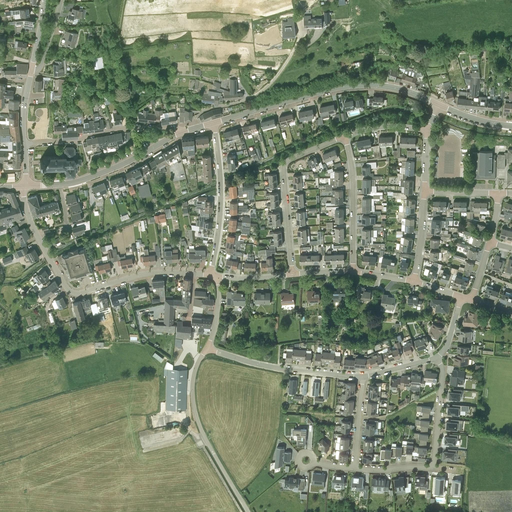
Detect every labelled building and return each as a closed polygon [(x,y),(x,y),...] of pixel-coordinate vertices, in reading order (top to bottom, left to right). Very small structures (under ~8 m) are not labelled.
[(9,10),(10,15),(13,15),(13,14),(15,14),(15,19),(21,18),(21,16),(29,15),(28,8),(19,9),(9,10)] [(79,10),(77,9),(72,8),(72,11),(69,10),(68,18),(72,19),(73,19),(74,17),(84,19),(86,10),(79,8),(79,10)] [(304,20),(304,27),(314,26),(314,29),(318,29),(318,26),(322,25),(321,18),(304,20)] [(33,20),(28,20),(24,19),(24,20),(16,21),(11,22),(12,24),(16,23),(17,27),(22,26),(23,26),(28,26),(32,27),(33,20)] [(282,23),(283,32),(283,37),(296,36),(294,21),(282,23)] [(65,30),(63,36),(64,36),(61,45),(64,46),(64,44),(74,46),(77,34),(65,30)] [(21,42),(18,41),(15,40),(13,47),(17,48),(20,49),(25,50),(26,43),(21,42)] [(104,67),(102,56),(92,58),(94,69),(104,67)] [(55,61),(55,64),(53,64),(54,75),(59,74),(64,74),(63,60),(60,61),(55,61)] [(26,76),(28,64),(17,64),(17,70),(4,70),(4,71),(2,71),(2,76),(4,76),(26,76)] [(397,73),(397,71),(388,68),(387,71),(386,76),(390,77),(396,78),(397,73)] [(405,69),(404,73),(403,73),(403,75),(401,80),(414,84),(416,77),(417,73),(405,69)] [(465,106),(477,108),(479,96),(480,78),(480,77),(479,72),(472,71),(471,75),(471,79),(469,92),(466,92),(465,106)] [(43,90),(44,80),(42,80),(35,79),(34,89),(43,90)] [(64,99),(65,80),(59,79),(58,92),(53,92),(52,93),(52,97),(52,98),(64,99)] [(455,98),(452,90),(450,82),(443,83),(444,86),(445,92),(447,95),(448,100),(455,98)] [(222,89),(219,88),(216,87),(216,86),(215,86),(215,89),(217,90),(221,91),(223,92),(224,99),(236,98),(236,93),(229,94),(229,93),(229,91),(228,90),(222,89)] [(487,100),(487,96),(487,89),(484,88),(483,96),(479,96),(477,108),(486,108),(487,100)] [(5,92),(5,90),(0,89),(0,106),(18,108),(19,101),(8,100),(8,103),(4,103),(4,97),(13,97),(13,92),(5,92)] [(490,90),(489,100),(487,100),(486,108),(492,109),(493,101),(494,90),(490,90)] [(459,91),(458,95),(463,96),(463,98),(458,97),(458,101),(457,106),(465,106),(466,92),(464,91),(459,91)] [(218,98),(218,96),(208,95),(202,94),(201,101),(208,102),(213,102),(213,105),(218,105),(218,104),(218,98)] [(386,100),(383,99),(383,97),(379,96),(379,97),(376,97),(376,96),(373,96),(373,99),(369,98),(369,105),(373,106),(373,103),(383,104),(386,104),(386,100)] [(355,100),(356,102),(353,103),(353,100),(348,101),(348,100),(345,101),(346,102),(345,102),(346,109),(354,107),(354,106),(357,105),(357,107),(363,105),(362,99),(355,100)] [(329,113),(336,112),(335,107),(334,107),(334,104),(331,105),(331,106),(327,106),(329,113)] [(329,114),(329,113),(327,106),(323,107),(320,107),(321,111),(320,111),(321,116),(318,117),(318,118),(320,124),(323,124),(322,119),(329,117),(329,114)] [(200,108),(193,107),(187,107),(187,110),(185,110),(185,119),(191,120),(191,111),(199,111),(200,108)] [(209,112),(211,118),(216,116),(221,114),(220,109),(212,110),(209,112)] [(312,118),(315,117),(314,112),(313,112),(312,109),(306,110),(308,119),(308,120),(312,120),(312,118)] [(148,113),(148,111),(148,110),(143,110),(143,111),(139,111),(137,120),(148,121),(149,114),(151,114),(151,113),(148,113)] [(159,120),(159,114),(162,114),(162,111),(162,110),(155,110),(154,110),(155,113),(151,113),(151,114),(149,114),(148,121),(154,122),(155,120),(158,120),(159,120)] [(165,110),(162,111),(162,114),(159,114),(159,120),(161,120),(161,124),(169,123),(169,118),(168,112),(165,112),(165,110)] [(300,120),(308,119),(306,110),(299,112),(300,116),(299,116),(300,120)] [(176,122),(175,116),(174,111),(168,112),(169,118),(169,123),(176,122)] [(203,121),(211,118),(209,112),(202,114),(199,117),(201,121),(203,121)] [(103,119),(99,120),(99,118),(98,113),(92,113),(93,120),(93,121),(94,126),(93,126),(93,131),(94,131),(95,131),(104,129),(103,119)] [(122,122),(121,114),(117,114),(117,113),(113,114),(114,124),(122,122)] [(288,122),(294,120),(292,113),(286,115),(288,122)] [(281,123),(288,122),(286,115),(279,117),(281,123)] [(270,127),(276,125),(274,118),(268,120),(270,127)] [(263,128),(270,127),(268,120),(261,122),(263,128)] [(62,125),(58,126),(58,121),(54,121),(54,126),(54,133),(58,133),(62,132),(67,133),(67,127),(66,127),(66,124),(62,124),(62,125)] [(83,132),(93,131),(93,126),(94,126),(93,121),(83,122),(83,126),(81,126),(82,132),(83,132)] [(18,124),(0,122),(0,140),(1,140),(7,140),(20,139),(18,124)] [(251,131),(258,130),(256,123),(249,125),(251,131)] [(245,133),(251,131),(249,125),(243,127),(245,133)] [(78,133),(82,132),(81,126),(72,126),(72,130),(67,130),(67,127),(67,133),(62,132),(62,138),(78,137),(78,133)] [(240,136),(237,128),(231,130),(233,138),(234,141),(241,140),(240,136)] [(226,140),(233,138),(231,130),(224,132),(226,140)] [(126,138),(129,138),(129,132),(113,135),(116,141),(117,144),(119,148),(126,142),(125,141),(126,138)] [(107,136),(110,145),(110,149),(118,148),(117,144),(116,141),(113,135),(108,136),(108,135),(107,136)] [(97,137),(99,144),(99,148),(107,146),(110,145),(107,136),(105,136),(104,136),(102,137),(102,136),(101,137),(98,137),(97,137)] [(204,136),(201,136),(199,136),(199,137),(196,137),(195,137),(196,145),(202,145),(209,144),(208,136),(207,136),(204,137),(204,136)] [(92,146),(95,145),(99,144),(97,137),(90,139),(92,146)] [(401,137),(400,145),(400,146),(408,146),(408,137),(401,137)] [(188,155),(195,154),(193,138),(181,139),(182,147),(187,147),(188,155)] [(7,140),(8,148),(4,148),(4,151),(20,152),(20,140),(20,139),(7,140)] [(92,149),(91,146),(92,146),(90,139),(86,140),(86,142),(84,142),(83,143),(84,147),(85,151),(92,149)] [(359,149),(365,148),(364,140),(357,141),(359,149)] [(162,153),(154,158),(160,169),(168,164),(169,164),(172,162),(180,157),(177,144),(165,151),(162,153)] [(75,152),(74,150),(74,149),(74,148),(73,148),(73,147),(65,147),(65,148),(65,149),(64,149),(64,152),(59,152),(59,156),(44,157),(44,158),(43,158),(43,159),(42,159),(43,160),(42,160),(40,160),(40,166),(43,165),(43,167),(44,167),(44,168),(44,169),(59,168),(59,172),(65,172),(65,176),(66,176),(66,177),(74,177),(74,176),(75,175),(75,172),(77,172),(77,169),(78,169),(78,168),(77,168),(77,167),(77,165),(81,164),(81,159),(77,159),(76,156),(77,156),(77,155),(77,154),(76,154),(76,152),(75,152)] [(332,159),(338,156),(337,155),(337,154),(335,149),(329,152),(332,159)] [(511,149),(508,149),(508,153),(504,152),(504,154),(498,154),(497,167),(505,168),(505,158),(508,158),(508,162),(511,162),(511,171),(507,171),(507,183),(511,182),(511,149)] [(0,160),(4,161),(4,159),(7,159),(7,158),(20,158),(20,152),(4,151),(0,151),(0,160)] [(496,159),(492,159),(492,151),(479,151),(479,153),(473,152),(472,166),(472,168),(472,178),(495,179),(496,159)] [(333,162),(332,159),(329,152),(323,154),(327,165),(333,162)] [(210,167),(210,163),(211,163),(210,159),(210,155),(201,155),(201,159),(202,164),(202,168),(210,167)] [(321,162),(318,163),(316,157),(308,161),(311,167),(315,165),(317,169),(318,168),(320,172),(325,170),(322,164),(321,162)] [(398,157),(398,160),(402,161),(401,167),(406,167),(414,167),(414,161),(408,161),(408,158),(398,157)] [(4,161),(0,160),(0,164),(0,165),(0,164),(0,163),(4,164),(4,166),(13,166),(12,169),(20,169),(20,166),(20,160),(20,158),(7,158),(7,159),(4,159),(4,161)] [(160,169),(154,158),(148,161),(152,168),(155,166),(157,170),(160,169),(161,173),(162,172),(160,169)] [(141,166),(145,172),(145,173),(146,175),(146,177),(150,175),(148,171),(151,169),(147,162),(141,166)] [(377,168),(376,167),(376,162),(367,162),(367,163),(368,163),(368,166),(362,167),(363,174),(370,173),(370,176),(373,176),(373,173),(371,173),(370,168),(377,168)] [(138,167),(131,170),(135,177),(136,183),(143,180),(142,177),(146,175),(145,173),(145,172),(142,174),(138,167)] [(202,172),(203,176),(203,180),(211,180),(211,179),(211,176),(212,176),(211,171),(210,167),(202,168),(202,172)] [(413,174),(414,167),(406,167),(401,167),(401,173),(397,173),(397,176),(406,177),(407,174),(413,174)] [(129,180),(135,177),(131,170),(126,173),(129,180)] [(120,189),(120,190),(126,188),(125,185),(125,184),(121,175),(120,175),(120,176),(116,178),(120,189)] [(370,176),(370,179),(363,179),(363,185),(375,185),(375,179),(380,179),(380,176),(373,176),(370,176)] [(406,180),(406,177),(397,176),(397,179),(401,180),(400,186),(405,186),(413,187),(413,180),(406,180)] [(335,178),(330,178),(329,178),(329,184),(326,184),(326,185),(319,185),(319,187),(326,187),(332,187),(337,187),(337,184),(343,184),(343,177),(335,178)] [(113,191),(120,189),(116,178),(109,180),(112,188),(113,191)] [(232,182),(233,185),(229,186),(230,191),(243,191),(254,189),(254,186),(243,187),(242,181),(232,182)] [(101,193),(107,190),(104,183),(98,185),(101,193)] [(151,195),(148,183),(137,186),(140,198),(151,195)] [(91,188),(93,192),(92,193),(93,196),(101,193),(98,185),(91,188)] [(375,186),(375,185),(363,185),(363,192),(370,192),(370,195),(380,195),(383,195),(383,192),(373,192),(373,190),(374,190),(374,186),(375,186)] [(249,199),(255,199),(254,189),(243,191),(230,191),(230,197),(237,196),(243,196),(243,194),(246,194),(247,199),(249,199)] [(6,223),(7,226),(10,225),(9,222),(23,217),(13,192),(8,192),(12,206),(0,209),(0,214),(5,214),(7,223),(6,223)] [(77,203),(74,194),(67,196),(68,199),(67,199),(68,205),(72,204),(77,203)] [(383,195),(380,195),(370,195),(374,195),(374,198),(363,198),(363,205),(374,205),(374,199),(383,199),(383,195)] [(407,196),(403,196),(393,195),(396,196),(396,199),(403,199),(403,205),(414,206),(415,199),(406,199),(407,196)] [(30,208),(39,206),(36,196),(28,198),(29,202),(29,204),(29,205),(30,208)] [(207,197),(202,197),(198,197),(198,200),(205,201),(204,203),(200,203),(196,203),(196,205),(200,206),(212,206),(212,201),(207,201),(207,197)] [(343,203),(343,197),(335,197),(331,197),(331,203),(326,203),(326,206),(337,206),(337,203),(343,203)] [(58,203),(59,203),(59,201),(55,202),(50,203),(52,213),(60,210),(58,203)] [(450,209),(446,209),(446,201),(440,201),(440,209),(443,209),(443,211),(444,211),(444,213),(446,213),(446,217),(449,218),(450,209)] [(460,209),(460,202),(454,201),(453,209),(450,209),(449,218),(453,218),(453,211),(454,211),(454,209),(460,209)] [(72,213),(80,211),(81,211),(79,202),(77,203),(72,204),(72,207),(71,207),(72,213)] [(480,213),(480,202),(474,202),(474,212),(470,212),(470,219),(478,221),(478,220),(473,219),(473,213),(480,213)] [(42,215),(52,213),(50,203),(39,206),(42,215)] [(212,212),(212,206),(200,206),(196,205),(196,209),(200,209),(200,216),(198,215),(198,216),(204,216),(209,216),(209,212),(212,212)] [(414,212),(414,206),(403,205),(403,211),(398,211),(398,215),(409,215),(409,212),(414,212)] [(33,218),(38,217),(42,215),(39,206),(30,208),(33,218)] [(343,209),(336,209),(335,209),(332,209),(332,206),(337,206),(326,206),(326,209),(331,209),(331,216),(336,216),(343,215),(343,209)] [(73,222),(82,220),(80,211),(72,213),(73,216),(71,216),(73,222)] [(362,216),(362,224),(372,224),(373,219),(375,219),(375,215),(373,215),(369,215),(369,216),(362,216)] [(409,218),(409,215),(398,215),(398,218),(406,218),(406,221),(402,221),(402,224),(406,224),(406,225),(414,225),(414,218),(409,218)] [(257,224),(250,223),(251,218),(244,217),(243,222),(237,222),(237,219),(230,218),(229,224),(243,225),(251,226),(257,227),(257,224)] [(478,221),(470,219),(467,218),(466,221),(472,223),(471,226),(477,227),(476,231),(483,233),(485,226),(478,224),(477,223),(478,221)] [(90,229),(89,220),(78,223),(79,226),(72,228),(74,235),(81,233),(81,231),(90,229)] [(229,224),(229,230),(236,231),(236,228),(243,229),(243,234),(248,235),(250,235),(250,232),(251,226),(243,225),(229,224)] [(24,227),(20,230),(17,225),(11,228),(15,235),(16,235),(21,243),(26,240),(26,238),(29,236),(24,227)] [(203,226),(199,226),(199,228),(203,229),(202,237),(207,237),(207,233),(209,233),(210,228),(203,226)] [(383,230),(383,227),(374,226),(374,230),(362,230),(362,237),(370,237),(374,237),(374,230),(383,230)] [(441,230),(441,227),(432,226),(431,233),(441,233),(441,237),(447,237),(450,237),(451,234),(444,233),(444,230),(441,230)] [(506,238),(508,230),(502,228),(500,237),(506,238)] [(234,239),(235,236),(228,235),(227,240),(240,243),(240,240),(234,239)] [(475,236),(473,244),(479,245),(481,238),(475,236)] [(61,237),(52,241),(56,248),(66,243),(65,241),(64,242),(61,237)] [(367,244),(366,247),(371,248),(380,250),(381,249),(385,250),(385,243),(373,243),(373,239),(370,239),(370,237),(362,237),(362,244),(367,244)] [(431,239),(430,246),(438,247),(438,243),(442,243),(443,240),(447,241),(447,240),(449,240),(450,237),(447,237),(441,237),(441,239),(431,239)] [(271,245),(269,245),(269,249),(275,248),(275,245),(283,244),(282,238),(274,238),(274,242),(270,242),(271,245)] [(239,246),(240,243),(227,240),(226,246),(227,246),(226,249),(227,250),(228,250),(236,251),(237,246),(239,246)] [(404,244),(400,243),(399,249),(395,249),(394,251),(400,252),(401,250),(403,250),(411,251),(411,245),(404,244)] [(467,256),(475,258),(477,251),(470,249),(471,246),(460,243),(459,246),(465,248),(464,251),(468,252),(468,255),(467,256)] [(105,245),(106,251),(107,250),(108,255),(106,255),(107,259),(103,260),(105,271),(109,270),(110,270),(111,270),(110,267),(112,267),(111,262),(114,261),(113,255),(112,249),(111,244),(105,245)] [(16,251),(20,257),(27,253),(31,262),(34,260),(39,257),(34,249),(30,251),(29,251),(26,246),(16,251)] [(89,258),(88,258),(85,248),(69,253),(68,251),(68,253),(65,254),(65,253),(57,257),(61,263),(60,264),(63,263),(66,272),(69,279),(92,271),(89,261),(90,261),(89,258)] [(149,255),(148,256),(147,249),(144,249),(144,256),(140,256),(141,262),(143,262),(143,264),(149,263),(149,255)] [(163,250),(163,259),(166,259),(166,262),(168,262),(169,263),(171,263),(171,262),(172,261),(171,254),(171,249),(163,250)] [(180,253),(178,253),(177,249),(171,249),(172,261),(178,261),(178,258),(180,258),(180,253)] [(194,261),(194,250),(194,249),(188,249),(188,253),(186,253),(186,258),(188,258),(188,261),(194,261)] [(266,249),(258,250),(258,257),(263,257),(264,262),(261,262),(262,270),(268,269),(267,258),(267,256),(266,256),(266,253),(266,249)] [(205,250),(195,250),(194,250),(194,261),(201,261),(201,259),(205,259),(205,250)] [(236,251),(228,250),(227,250),(226,253),(231,254),(230,260),(227,259),(226,266),(231,267),(234,255),(236,255),(241,256),(242,253),(236,251)] [(370,252),(370,256),(368,264),(375,264),(375,261),(379,262),(379,256),(380,256),(380,255),(376,254),(376,256),(373,255),(373,252),(370,252)] [(149,255),(149,263),(155,263),(155,260),(157,260),(157,257),(157,255),(156,255),(149,255)] [(500,256),(496,255),(493,265),(492,268),(502,271),(505,261),(502,260),(501,262),(498,261),(500,256)] [(126,259),(127,267),(133,265),(133,263),(135,263),(134,257),(126,259)] [(388,267),(389,259),(383,258),(381,265),(381,266),(381,265),(388,267)] [(117,261),(118,266),(121,265),(121,268),(127,267),(126,259),(117,261)] [(99,273),(105,271),(103,260),(102,260),(103,264),(95,266),(96,271),(98,270),(99,273)] [(408,262),(401,261),(400,269),(407,270),(406,270),(407,270),(408,262)] [(467,261),(464,270),(470,272),(471,270),(473,263),(467,261)] [(434,277),(434,278),(436,273),(439,274),(442,264),(439,263),(437,269),(436,270),(430,268),(429,269),(427,275),(428,275),(434,277)] [(443,273),(440,280),(441,280),(447,282),(448,280),(451,281),(451,279),(453,274),(455,268),(452,267),(450,273),(449,274),(443,272),(443,273)] [(456,276),(456,274),(458,269),(455,268),(453,274),(451,279),(455,280),(453,284),(454,284),(459,286),(462,278),(456,276)] [(34,276),(33,277),(38,285),(42,282),(49,277),(47,275),(48,274),(45,270),(37,275),(34,276)] [(190,289),(190,279),(184,278),(183,278),(183,282),(180,282),(180,286),(183,286),(182,288),(190,289)] [(465,288),(466,288),(468,280),(462,278),(459,286),(465,288)] [(165,299),(164,295),(164,280),(152,280),(152,284),(152,287),(157,287),(157,290),(160,290),(160,295),(161,302),(165,302),(165,299)] [(43,285),(45,288),(38,292),(44,300),(46,298),(45,296),(59,287),(55,281),(51,283),(49,281),(43,285)] [(484,294),(490,296),(493,287),(487,285),(484,294)] [(131,288),(131,290),(134,300),(138,299),(138,297),(147,295),(144,286),(138,288),(138,286),(131,288)] [(341,295),(346,295),(346,286),(337,286),(337,290),(333,290),(332,299),(333,299),(334,303),(341,303),(341,295)] [(370,302),(371,294),(371,291),(370,295),(368,295),(368,292),(364,292),(365,287),(362,287),(362,286),(361,286),(359,286),(359,287),(358,287),(357,300),(370,302)] [(492,289),(493,287),(490,296),(496,298),(498,291),(492,289)] [(228,291),(227,304),(233,305),(233,301),(238,302),(238,303),(242,304),(242,301),(246,301),(246,296),(243,296),(243,295),(243,293),(242,293),(242,294),(233,293),(233,291),(228,291)] [(309,302),(320,302),(319,292),(313,292),(313,291),(308,291),(309,302)] [(506,291),(505,294),(503,293),(500,300),(506,302),(509,295),(510,292),(506,291)] [(120,303),(120,305),(124,304),(123,302),(126,301),(124,292),(121,293),(121,292),(117,293),(119,301),(120,303)] [(113,294),(113,295),(110,296),(113,304),(116,304),(117,306),(120,305),(120,303),(119,301),(117,293),(113,294)] [(264,304),(270,304),(270,293),(256,293),(256,303),(265,303),(264,304)] [(282,305),(294,304),(293,294),(287,294),(287,293),(281,293),(282,305)] [(209,299),(209,295),(205,294),(205,299),(204,306),(204,309),(208,309),(208,307),(212,307),(213,300),(209,299)] [(381,307),(393,309),(395,298),(388,297),(388,295),(383,294),(381,307)] [(417,305),(421,305),(422,301),(418,300),(418,297),(409,295),(409,297),(408,297),(408,304),(412,304),(412,306),(417,306),(417,305)] [(59,307),(59,308),(66,305),(62,296),(58,298),(55,299),(53,300),(53,302),(52,302),(52,303),(55,309),(59,307)] [(100,308),(108,306),(105,297),(98,299),(98,300),(98,301),(99,302),(99,303),(100,308)] [(204,306),(205,299),(194,297),(193,305),(204,306)] [(83,311),(91,309),(91,305),(89,299),(85,300),(85,298),(82,299),(83,299),(83,300),(80,301),(82,312),(83,312),(83,311)] [(443,300),(441,300),(432,299),(431,305),(437,305),(436,309),(443,310),(443,312),(447,313),(448,304),(443,303),(443,300)] [(85,318),(84,313),(83,312),(82,312),(80,301),(73,303),(76,315),(78,320),(85,318)] [(99,314),(98,310),(96,303),(91,305),(91,309),(92,309),(93,315),(99,314)] [(164,324),(163,324),(162,332),(175,333),(175,325),(173,325),(173,321),(173,319),(173,310),(164,310),(164,324)] [(55,324),(51,311),(47,313),(50,325),(55,324)] [(478,320),(477,320),(478,313),(469,312),(468,316),(464,315),(463,325),(474,326),(477,327),(478,320)] [(200,327),(201,318),(192,317),(191,326),(190,331),(193,331),(193,326),(196,327),(200,327)] [(203,328),(210,328),(211,319),(210,319),(201,318),(200,327),(201,327),(200,329),(200,333),(203,333),(203,328)] [(190,331),(191,326),(184,325),(182,325),(182,322),(179,322),(177,321),(175,337),(192,339),(193,331),(190,331)] [(433,336),(433,337),(438,338),(440,333),(439,333),(440,332),(441,332),(443,327),(432,323),(429,334),(433,336)] [(461,330),(460,338),(459,337),(458,340),(463,341),(472,341),(472,338),(468,338),(469,331),(461,330)] [(412,341),(414,348),(417,347),(418,350),(426,347),(425,344),(429,343),(426,336),(412,341)] [(407,345),(404,346),(406,354),(412,352),(412,349),(414,348),(412,341),(412,340),(406,342),(407,345)] [(399,342),(399,341),(397,341),(397,342),(394,343),(396,348),(392,350),(392,351),(395,358),(401,356),(399,349),(401,348),(399,342)] [(386,359),(389,358),(390,360),(395,358),(392,351),(392,350),(391,348),(387,349),(388,351),(384,353),(386,359)] [(374,353),(377,364),(384,362),(383,360),(386,359),(384,353),(378,355),(377,352),(374,353)] [(160,363),(163,360),(155,353),(152,357),(160,363)] [(366,366),(371,364),(372,366),(377,364),(374,353),(371,354),(372,356),(366,358),(366,366)] [(469,356),(467,356),(458,355),(458,358),(455,358),(454,360),(456,361),(456,364),(466,365),(468,365),(469,356)] [(182,369),(172,369),(173,364),(167,361),(164,369),(164,373),(167,373),(166,410),(186,410),(187,369),(182,369)] [(464,379),(465,371),(453,369),(452,376),(451,376),(451,380),(450,381),(450,382),(450,383),(450,384),(458,385),(458,383),(462,384),(463,379),(464,379)] [(425,381),(431,382),(436,382),(437,373),(428,373),(429,371),(425,371),(424,378),(421,377),(420,386),(424,386),(425,381)] [(410,386),(420,387),(420,386),(421,377),(421,375),(415,374),(415,373),(411,373),(411,376),(410,386)] [(401,376),(401,378),(400,385),(406,385),(406,387),(407,389),(410,389),(410,386),(411,376),(407,375),(407,376),(401,376)] [(400,385),(401,378),(397,378),(397,379),(391,379),(390,388),(396,388),(396,387),(400,387),(400,385)] [(378,391),(381,391),(381,386),(381,383),(374,382),(373,385),(369,384),(369,390),(377,391),(378,391)] [(354,394),(355,389),(346,388),(346,393),(342,393),(342,396),(350,397),(350,394),(354,394)] [(454,389),(453,392),(450,392),(450,393),(449,393),(448,397),(449,397),(449,398),(452,399),(452,400),(458,400),(458,399),(460,399),(460,395),(462,395),(462,390),(452,389),(454,389)] [(369,390),(368,396),(371,396),(371,399),(378,399),(380,400),(380,396),(381,396),(381,391),(378,391),(377,391),(369,390)] [(350,400),(350,397),(342,396),(342,399),(345,399),(344,405),(353,406),(354,400),(350,400)] [(380,400),(378,399),(371,399),(370,402),(368,401),(367,407),(376,408),(376,402),(380,402),(380,400)] [(461,405),(461,404),(452,403),(452,404),(454,404),(454,407),(449,406),(448,407),(447,407),(447,412),(447,411),(448,412),(448,413),(451,413),(451,414),(450,414),(456,415),(456,414),(456,413),(458,414),(458,409),(461,410),(461,404),(461,405)] [(353,411),(353,406),(344,405),(344,410),(340,410),(339,413),(351,414),(352,411),(353,411)] [(422,416),(419,416),(419,419),(429,420),(430,411),(431,408),(430,408),(430,407),(417,405),(416,411),(423,411),(423,414),(422,414),(422,416)] [(375,413),(376,408),(367,407),(367,412),(369,413),(368,416),(373,416),(376,416),(379,416),(379,414),(375,413)] [(345,421),(342,420),(342,426),(351,426),(351,421),(348,421),(348,418),(345,417),(345,421)] [(460,419),(451,418),(451,419),(452,419),(452,422),(447,421),(447,422),(446,422),(445,427),(446,427),(446,426),(447,427),(446,428),(449,428),(449,429),(455,430),(455,429),(455,428),(457,429),(457,424),(459,425),(460,419)] [(429,421),(429,420),(419,419),(416,419),(415,424),(422,425),(421,428),(420,433),(427,434),(428,424),(429,424),(429,421)] [(375,429),(377,429),(377,428),(378,428),(379,422),(378,422),(378,421),(369,420),(369,423),(366,423),(366,428),(375,429)] [(347,431),(350,432),(351,426),(342,426),(341,431),(344,431),(344,434),(347,434),(347,431)] [(293,429),(293,434),(297,434),(297,445),(305,445),(306,429),(293,429)] [(420,442),(419,447),(426,447),(427,438),(428,438),(428,435),(427,435),(427,434),(420,433),(414,433),(414,438),(420,438),(420,442)] [(458,434),(449,433),(449,434),(451,434),(451,436),(446,436),(446,437),(445,437),(444,437),(444,441),(444,442),(444,441),(445,441),(445,442),(448,443),(448,444),(453,445),(453,444),(453,443),(455,443),(456,439),(458,439),(458,434)] [(350,438),(346,437),(347,434),(344,434),(344,437),(341,437),(340,442),(349,443),(350,438)] [(368,439),(365,439),(364,444),(373,445),(374,440),(371,440),(371,437),(368,436),(368,439)] [(319,444),(323,448),(322,454),(327,454),(328,449),(329,450),(329,447),(328,446),(323,441),(319,444)] [(412,451),(413,446),(413,441),(407,441),(406,444),(402,444),(402,447),(402,454),(402,455),(405,455),(406,455),(406,451),(408,451),(408,452),(412,452),(412,451)] [(349,448),(349,443),(340,442),(339,450),(345,451),(346,448),(349,448)] [(370,450),(373,450),(373,445),(364,444),(364,450),(367,450),(366,453),(369,453),(370,450)] [(391,449),(392,449),(391,457),(392,457),(395,457),(396,454),(397,454),(402,455),(402,454),(402,447),(396,446),(396,447),(392,446),(391,449)] [(426,448),(426,447),(419,447),(413,446),(412,451),(419,452),(419,455),(418,455),(418,461),(425,461),(425,458),(425,457),(426,452),(427,448),(426,448)] [(277,447),(274,468),(283,465),(283,459),(284,459),(284,461),(290,461),(291,452),(285,451),(285,455),(284,455),(285,448),(277,447)] [(387,456),(391,457),(392,449),(391,449),(385,448),(385,449),(381,449),(380,459),(381,459),(384,460),(384,459),(385,459),(385,456),(387,456)] [(457,450),(448,449),(450,449),(449,452),(444,451),(444,452),(443,452),(442,457),(443,457),(444,457),(444,458),(446,458),(446,459),(446,460),(452,460),(452,459),(454,459),(454,455),(456,455),(457,450)] [(348,454),(345,454),(345,451),(339,450),(339,459),(348,460),(348,454)] [(369,453),(366,453),(366,456),(363,456),(363,461),(372,462),(372,453),(369,453)] [(313,473),(312,488),(319,488),(319,490),(319,488),(324,489),(325,474),(324,474),(321,473),(313,473)] [(342,480),(342,475),(335,475),(335,479),(333,481),(333,486),(343,487),(344,482),(342,480)] [(416,475),(415,484),(420,485),(419,489),(427,490),(428,481),(425,480),(425,476),(416,475)] [(289,479),(285,479),(285,485),(290,485),(289,488),(294,488),(294,486),(298,486),(298,488),(304,489),(305,480),(299,480),(300,477),(290,476),(289,479)] [(364,486),(363,486),(364,477),(352,476),(351,489),(364,490),(364,486)] [(409,476),(404,477),(403,476),(399,477),(399,478),(395,479),(396,489),(405,488),(405,487),(408,487),(409,476)] [(436,477),(435,483),(438,484),(438,487),(435,487),(435,492),(443,493),(444,493),(444,488),(443,488),(444,482),(445,482),(445,477),(436,477)] [(373,478),(372,489),(388,490),(389,481),(385,481),(385,479),(373,478)] [(452,480),(451,493),(453,493),(460,493),(460,490),(461,480),(455,480),(452,480)]
